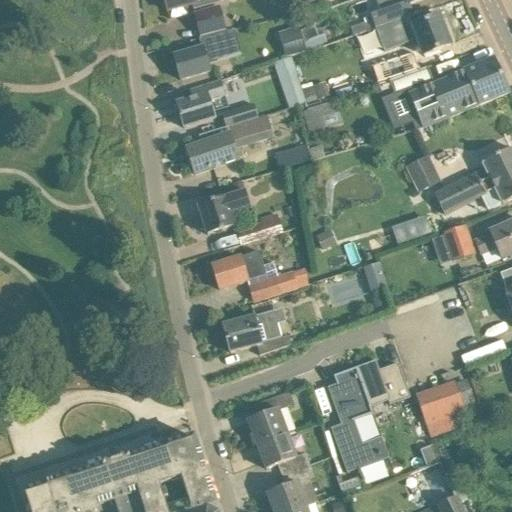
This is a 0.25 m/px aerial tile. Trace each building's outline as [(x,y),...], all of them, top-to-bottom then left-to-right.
[(164,0),(170,20),(187,16),(185,8),(193,6),(194,11),(223,3),(221,0),(164,0)] [(376,0),(381,12),(371,16),(376,29),(412,16),(409,6),(425,0),(376,0)] [(197,15),(204,40),(227,34),(221,9),(197,15)] [(409,18),(381,29),(390,51),(418,40),(424,57),(451,47),(440,17),(413,27),(409,18)] [(298,28),(278,34),(286,58),(306,52),(298,28)] [(174,57),(181,81),(211,72),(210,69),(239,60),(231,34),(202,42),(204,48),(174,57)] [(368,34),(342,42),(345,52),(371,44),(368,34)] [(384,66),(390,82),(420,71),(415,55),(384,66)] [(275,63),(291,110),(307,105),(302,89),(292,57),(275,63)] [(410,98),(427,133),(510,94),(494,60),(476,68),(410,98)] [(211,102),(226,97),(221,82),(190,91),(192,99),(177,104),(184,129),(216,120),(211,102)] [(314,87),(318,101),(329,97),(325,84),(314,87)] [(302,89),(307,105),(307,106),(318,103),(318,101),(313,86),(302,89)] [(337,102),(303,112),(310,134),(325,130),(321,119),(340,113),(337,102)] [(224,117),(228,129),(260,120),(257,107),(224,117)] [(228,129),(201,137),(203,145),(188,150),(196,175),(238,161),(234,150),(275,138),(269,117),(260,120),(228,129)] [(434,195),(444,216),(482,197),(489,210),(502,204),(503,205),(511,200),(511,149),(482,164),(490,178),(481,183),(477,174),(434,195)] [(293,153),(296,165),(311,163),(307,150),(293,153)] [(407,170),(420,196),(443,184),(430,158),(407,170)] [(199,207),(208,236),(235,228),(230,213),(248,207),(243,194),(226,199),(226,198),(199,207)] [(389,226),(395,244),(430,233),(425,215),(389,226)] [(238,235),(243,247),(285,234),(280,216),(263,222),(264,226),(238,235)] [(475,243),(481,256),(496,249),(501,261),(511,255),(511,223),(489,233),(490,236),(475,243)] [(465,227),(434,237),(444,265),(475,255),(465,227)] [(318,240),(324,254),(338,248),(332,234),(318,240)] [(259,253),(213,267),(220,291),(248,283),(250,291),(280,281),(275,264),(264,268),(259,253)] [(360,267),(367,289),(384,284),(377,262),(360,267)] [(511,271),(501,276),(505,288),(502,289),(511,315),(511,271)] [(280,281),(250,291),(255,306),(308,288),(306,273),(280,281)] [(385,296),(372,301),(377,313),(389,308),(385,296)] [(283,311),(223,326),(231,354),(258,347),(260,356),(291,347),(288,337),(281,339),(278,325),(286,323),(283,311)] [(376,362),(356,369),(371,409),(389,402),(390,406),(411,399),(398,364),(380,371),(376,362)] [(371,409),(356,369),(334,377),(338,386),(329,389),(342,427),(332,430),(348,475),(390,460),(381,438),(361,445),(353,423),(373,415),(371,409)] [(416,398),(426,427),(465,413),(463,406),(475,402),(467,380),(416,398)] [(249,422),(257,446),(288,435),(279,411),(288,408),(284,396),(256,407),(260,418),(249,422)] [(278,466),(283,477),(310,467),(305,456),(297,459),(288,435),(257,446),(267,471),(278,466)] [(106,511),(117,509),(117,511),(218,511),(195,438),(25,492),(31,511),(106,511)] [(432,447),(421,451),(427,467),(438,462),(432,447)] [(310,467),(283,477),(287,488),(268,495),(274,511),(298,511),(307,509),(298,485),(314,479),(310,467)] [(360,479),(340,486),(345,500),(365,492),(360,479)] [(463,511),(457,499),(432,511),(432,509),(426,511),(463,511)] [(332,505),(334,511),(347,511),(344,501),(332,505)]
